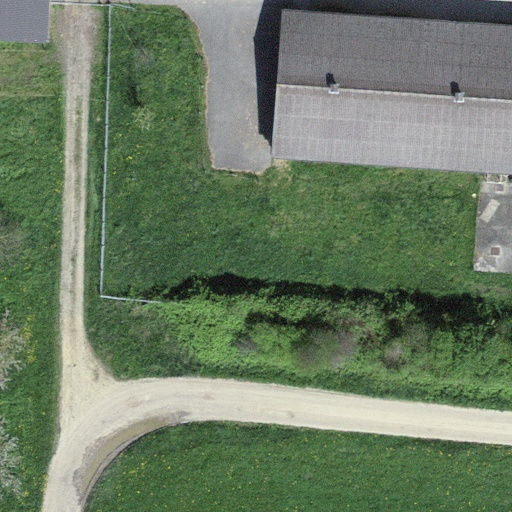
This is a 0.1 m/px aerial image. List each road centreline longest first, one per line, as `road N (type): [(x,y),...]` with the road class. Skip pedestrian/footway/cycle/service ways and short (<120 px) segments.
road 1 (track): [(81,0),(72,335),(101,423)]
road 2 (track): [(101,423),(131,405),(180,400),(511,428)]
